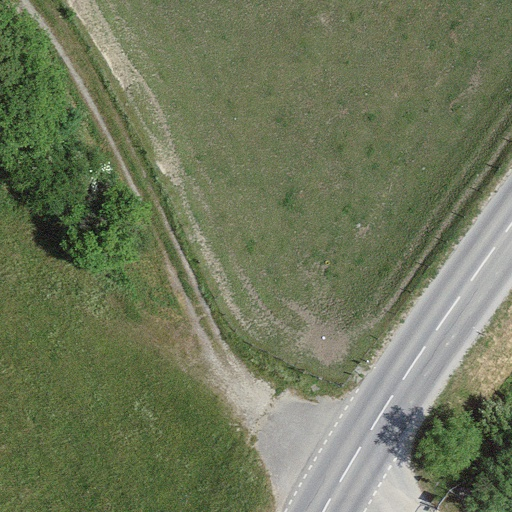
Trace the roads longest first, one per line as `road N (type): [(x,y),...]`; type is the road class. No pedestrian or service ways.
road 1 (track): [(41,0),(323,462)]
road 2 (tertiary): [(511,215),(323,462),(299,511)]
